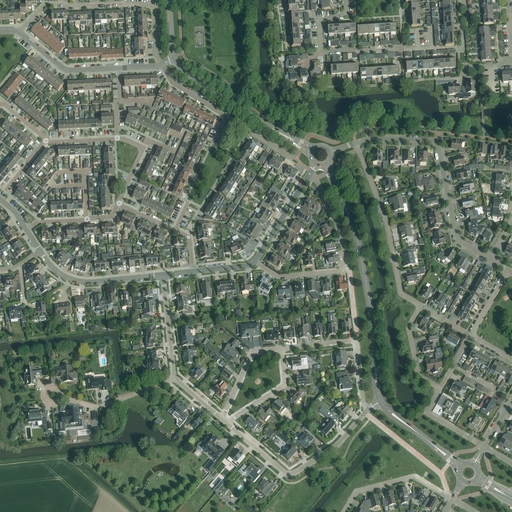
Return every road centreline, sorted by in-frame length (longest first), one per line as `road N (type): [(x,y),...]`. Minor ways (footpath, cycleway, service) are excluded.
road 1 (tertiary): [(381,399),(359,249),(327,164)]
road 2 (residential): [(489,259),(457,239),(433,142),(355,142)]
road 3 (residential): [(254,261),(279,276),(348,267),(311,171)]
road 4 (residential): [(367,409),(337,445),(290,472),(226,422)]
road 5 (residential): [(419,305),(399,291),(383,213),(355,142)]
road 6 (residential): [(295,160),(172,82),(161,65)]
road 7 (tertiary): [(311,151),(190,77),(175,59)]
road 8 (residential): [(18,32),(46,3),(155,4)]
road 9 (residential): [(367,409),(357,340),(281,348)]
road 10 (unclassified): [(162,275),(84,282),(60,274),(40,252)]
road 11 (residential): [(454,48),(322,51)]
road 12 (residential): [(343,511),(355,491),(413,475),(452,498)]
